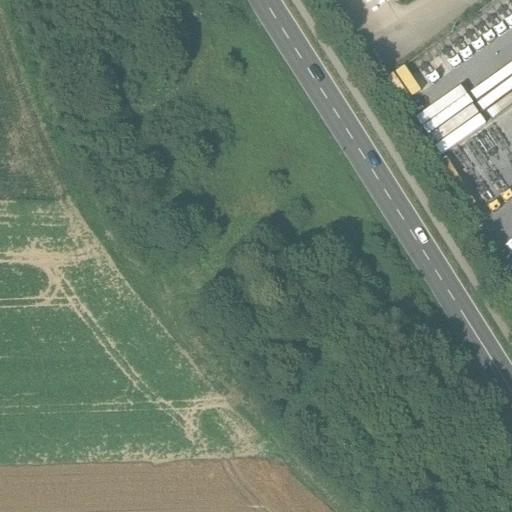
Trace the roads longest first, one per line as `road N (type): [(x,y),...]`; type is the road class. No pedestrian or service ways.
road 1 (secondary): [(261,0),(511,395)]
road 2 (track): [(351,511),(204,367),(147,297)]
